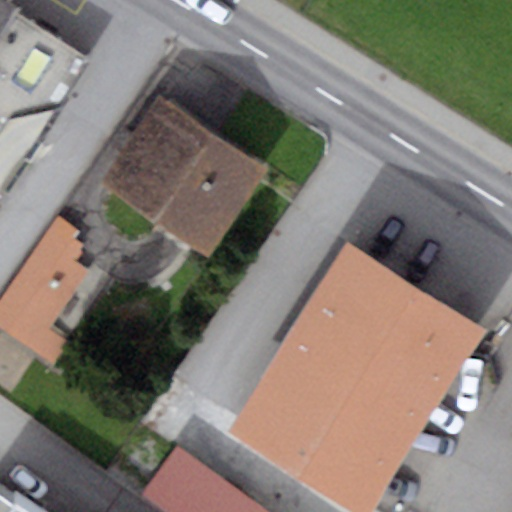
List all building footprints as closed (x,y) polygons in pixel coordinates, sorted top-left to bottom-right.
[(91,59),(0,0),(0,127),(7,117),(61,104),(91,59)] [(265,169),(159,98),(102,184),(208,254),(265,169)] [(78,232),(58,217),(0,301),(0,328),(55,365),(76,335),(57,321),(90,273),(75,263),(85,248),(73,240),(78,232)] [(358,511),(369,511),(485,329),(348,243),(229,431),(358,511)] [(271,511),(180,447),(143,498),(162,511),(271,511)] [(40,511),(2,486),(0,488),(0,511),(40,511)]
